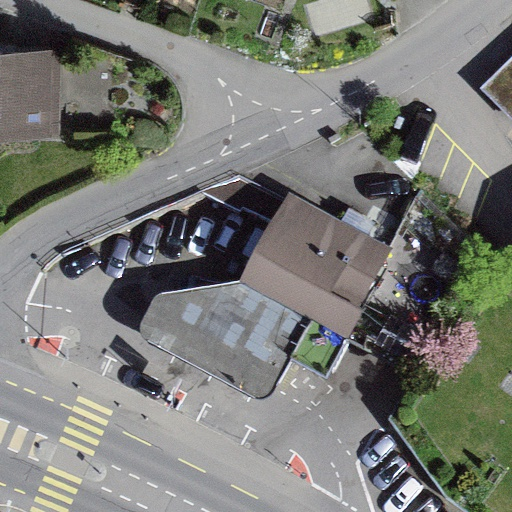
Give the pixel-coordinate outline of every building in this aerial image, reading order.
[(57,49),(0,49),(0,110),(41,110),(40,78),(58,78),(57,49)] [(511,80),(491,101),(511,124),(511,80)] [(485,251),(421,190),(386,256),(389,271),(350,340),(414,376),(481,256),(485,251)] [(386,256),(295,205),(241,284),(163,293),(139,332),(263,402),(328,299),(356,311),(386,256)] [(511,511),(511,277),(481,256),(414,376),(392,421),(461,503),(473,511),(511,511)]
